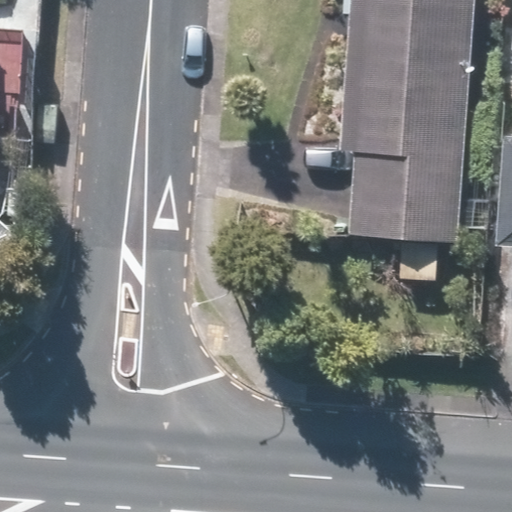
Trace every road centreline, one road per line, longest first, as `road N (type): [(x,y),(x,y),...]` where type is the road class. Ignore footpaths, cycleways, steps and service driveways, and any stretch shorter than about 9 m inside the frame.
road 1 (residential): [(87,511),(111,90),(141,0)]
road 2 (residential): [(157,0),(173,84),(160,511)]
